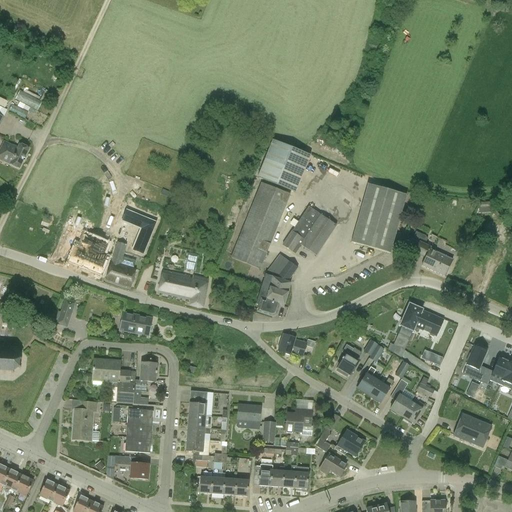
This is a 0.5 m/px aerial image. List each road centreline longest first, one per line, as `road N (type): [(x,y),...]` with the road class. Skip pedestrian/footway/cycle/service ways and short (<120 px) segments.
road 1 (residential): [(158,511),(172,388),(166,354),(84,347),(31,453)]
road 2 (tertiary): [(511,317),(417,282),(315,321),(239,325)]
road 3 (unclassified): [(0,228),(109,0)]
road 4 (tertiary): [(239,325),(0,251)]
road 5 (residential): [(414,446),(292,371),(239,325)]
road 6 (unclassified): [(31,453),(156,511)]
road 7 (unclassified): [(289,511),(413,477)]
